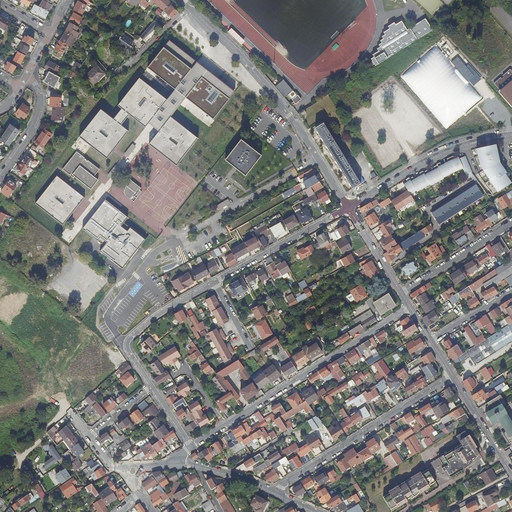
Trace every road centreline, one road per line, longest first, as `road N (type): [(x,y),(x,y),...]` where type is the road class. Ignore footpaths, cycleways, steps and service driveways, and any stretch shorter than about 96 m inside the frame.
road 1 (residential): [(410,308),(191,448)]
road 2 (residential): [(188,7),(292,118),(348,207)]
road 3 (residential): [(451,376),(273,493)]
road 4 (residential): [(511,135),(441,153),(348,207)]
road 5 (unknown): [(294,111),(360,63),(386,18),(411,10)]
road 6 (residential): [(214,281),(131,336),(130,355),(151,386)]
road 7 (residential): [(348,207),(214,281)]
road 8 (residential): [(402,295),(511,223)]
road 9 (residential): [(188,7),(93,95)]
